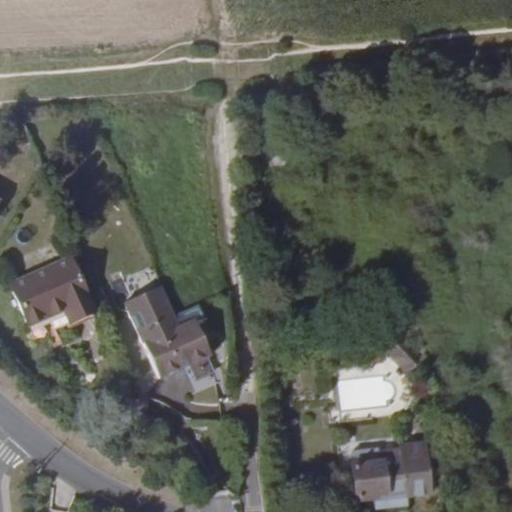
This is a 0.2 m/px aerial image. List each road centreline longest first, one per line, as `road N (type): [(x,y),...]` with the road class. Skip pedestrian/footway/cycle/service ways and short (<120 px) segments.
road 1 (track): [(0,59),(203,42),(223,51),(222,174),(237,328)]
road 2 (tertiary): [(152,511),(70,467),(17,424)]
